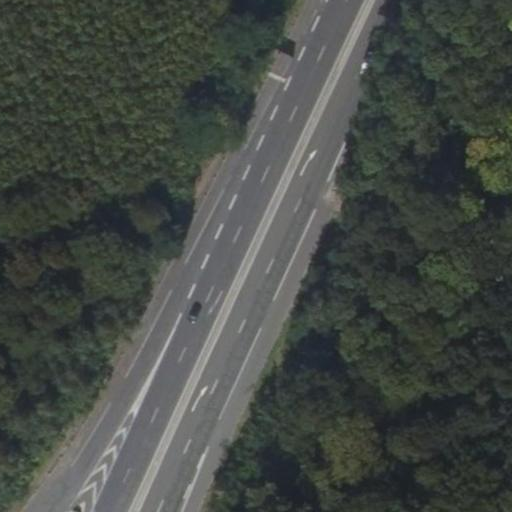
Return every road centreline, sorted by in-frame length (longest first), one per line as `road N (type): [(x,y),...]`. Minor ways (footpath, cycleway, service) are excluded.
road 1 (primary): [(160,511),(391,0)]
road 2 (primary): [(346,0),(197,314)]
road 3 (primary): [(197,314),(163,333),(52,511)]
road 4 (primary): [(197,314),(111,511)]
